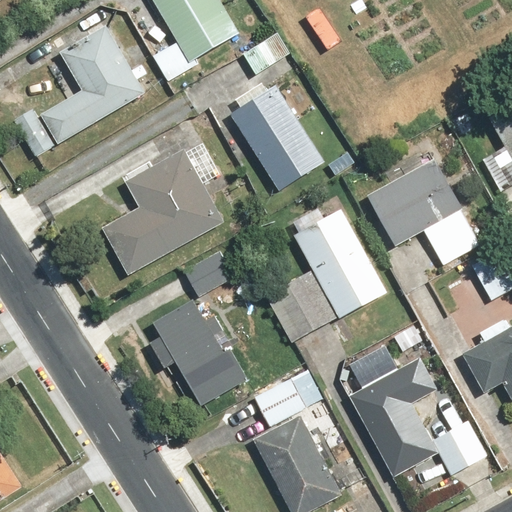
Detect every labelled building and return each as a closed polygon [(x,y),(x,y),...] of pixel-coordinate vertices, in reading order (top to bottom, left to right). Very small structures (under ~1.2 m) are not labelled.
[(174,81),(199,65),(249,35),(227,0),(159,0),(184,40),(159,56),(174,81)] [(326,8),(311,18),(336,53),(351,43),(326,8)] [(152,95),(134,65),(115,30),(69,57),(88,91),(48,114),(65,144),(152,95)] [(285,190),(333,161),(305,116),(317,109),(299,78),(239,114),(285,190)] [(511,109),(498,118),(511,142),(511,145),(488,161),(510,195),(511,194),(511,109)] [(38,113),(21,124),(42,156),(58,145),(38,113)] [(138,276),(173,257),(234,223),(195,152),(133,186),(147,209),(111,229),(138,276)] [(486,244),(467,211),(473,207),(445,156),(377,194),(405,245),(428,232),(447,266),(486,244)] [(394,288),(367,241),(348,209),(300,237),(319,270),(274,296),(301,342),(394,288)] [(511,292),(511,244),(476,268),(498,301),(511,292)] [(229,251),(189,273),(203,297),(242,274),(229,251)] [(183,363),(211,407),(252,381),(201,300),(149,330),(173,369),(183,363)] [(483,333),(489,343),(470,353),(491,391),(508,382),(511,388),(511,323),(509,319),(483,333)] [(430,355),(404,369),(355,395),(400,480),(444,457),(456,477),(492,455),(470,420),(441,439),(421,402),(447,388),(430,355)] [(306,373),(260,398),(275,426),(321,401),(306,373)] [(316,414),(264,440),(300,511),(306,511),(353,488),(316,414)] [(0,508),(9,503),(31,488),(4,446),(0,448),(0,508)] [(412,511),(395,479),(379,488),(391,511),(412,511)]
